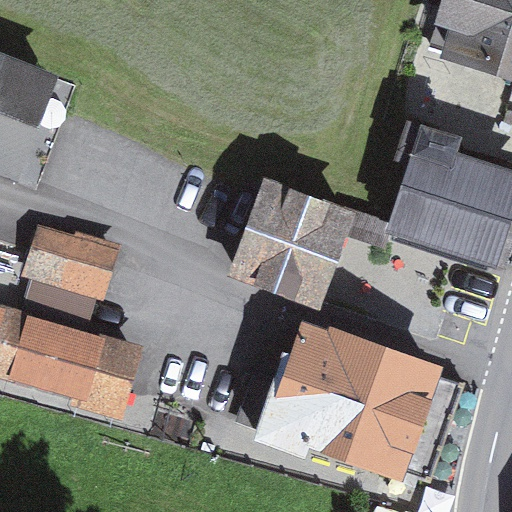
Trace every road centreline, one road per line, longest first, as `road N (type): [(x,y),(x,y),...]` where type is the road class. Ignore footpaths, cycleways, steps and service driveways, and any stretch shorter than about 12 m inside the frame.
road 1 (residential): [(509,383),(122,242),(0,184)]
road 2 (tertiary): [(482,511),(509,383)]
